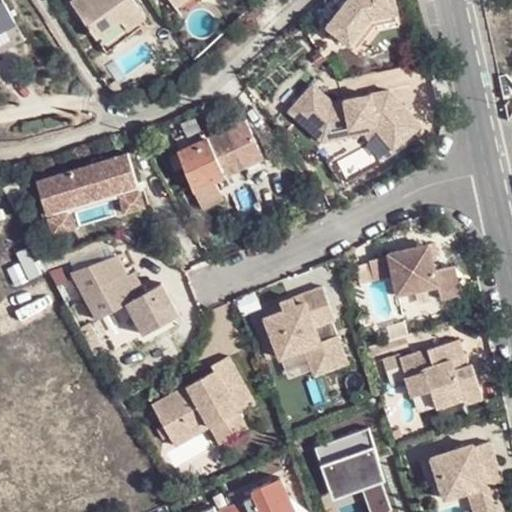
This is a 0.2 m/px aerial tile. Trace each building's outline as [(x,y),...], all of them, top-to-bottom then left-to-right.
[(0,0),(0,29),(15,23),(3,0),(0,0)] [(71,0),(72,0),(96,37),(117,22),(124,32),(145,19),(132,0),(71,0)] [(172,0),(184,16),(206,0),(172,0)] [(400,15),(396,0),(353,0),(329,30),(352,48),(374,21),(400,15)] [(117,22),(96,37),(105,52),(128,38),(124,32),(117,22)] [(0,52),(23,41),(15,23),(0,29),(0,52)] [(384,131),(392,94),(335,107),(316,88),(291,113),(323,144),(377,132),(384,131)] [(421,133),(392,94),(384,131),(397,150),(421,133)] [(246,162),(234,131),(211,142),(211,144),(180,155),(195,191),(217,184),(230,179),(227,167),(246,162)] [(384,131),(377,132),(392,153),(397,150),(384,131)] [(37,180),(47,211),(138,183),(128,151),(37,180)] [(217,184),(195,191),(203,211),(225,203),(217,184)] [(0,189),(0,210),(8,208),(0,189)] [(121,195),(125,211),(145,205),(140,189),(121,195)] [(54,233),(73,227),(68,211),(49,217),(54,233)] [(431,246),(390,256),(400,296),(440,287),(444,302),(463,297),(456,268),(437,272),(431,246)] [(117,252),(76,275),(102,322),(131,306),(149,337),(183,317),(166,287),(150,296),(138,276),(132,279),(117,252)] [(349,356),(340,334),(323,341),(318,327),(338,319),(325,287),(304,295),(307,303),(299,306),(295,298),(283,304),(287,311),(268,319),(284,359),(308,349),(315,346),(324,367),(349,356)] [(304,295),(295,298),(299,306),(307,303),(304,295)] [(460,340),(402,360),(415,397),(434,391),(439,408),(466,399),(468,404),(486,399),(474,365),(469,366),(463,368),(460,359),(466,356),(460,340)] [(315,346),(308,349),(318,376),(351,362),(349,356),(324,367),(315,346)] [(466,356),(460,359),(463,368),(469,366),(466,356)] [(216,369),(219,374),(156,407),(170,433),(206,415),(214,429),(224,424),(233,442),(251,433),(242,415),(258,406),(234,360),(216,369)] [(170,433),(178,448),(214,429),(206,415),(170,433)] [(224,424),(214,429),(223,447),(233,442),(224,424)] [(339,511),(393,511),(365,424),(316,439),(339,511)] [(502,511),(494,482),(496,482),(492,470),(498,468),(489,441),(474,446),(473,444),(422,460),(428,478),(437,475),(439,480),(444,498),(468,491),(474,511),(502,511)] [(498,468),(492,470),(496,482),(502,480),(498,468)] [(428,478),(429,483),(439,480),(437,475),(428,478)] [(256,499),(232,509),(233,511),(296,511),(282,480),(254,493),(256,499)]
